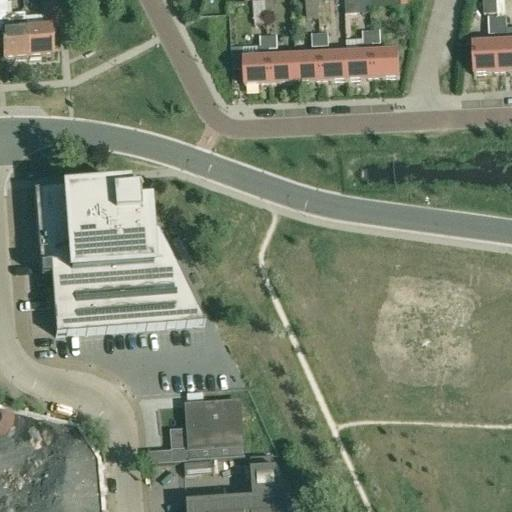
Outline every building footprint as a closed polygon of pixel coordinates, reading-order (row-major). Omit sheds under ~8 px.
[(24,14),(7,16),(5,0),(0,0),(0,34),(2,62),(27,60),(25,31),(25,28),(24,14)] [(371,16),(370,7),(369,0),(343,0),(345,18),(371,16)] [(496,0),(484,0),(485,17),(497,17),(497,10),(496,0)] [(50,29),(59,28),(57,4),(44,5),(46,29),(40,30),(39,27),(25,28),(25,31),(27,60),(53,58),(50,29)] [(264,4),(253,5),(255,28),(265,27),(264,4)] [(497,19),(498,37),(506,36),(505,18),(497,19)] [(490,37),(498,37),(497,19),(489,19),(490,37)] [(373,56),(372,47),(371,33),(363,34),(364,50),(358,50),(359,57),(347,57),(348,84),(374,82),(373,56)] [(371,33),(372,47),(380,47),(379,33),(371,33)] [(320,36),(320,50),(328,49),(328,35),(320,36)] [(313,50),(320,50),(320,36),(312,36),(313,50)] [(261,53),(269,52),(268,38),(260,39),(261,53)] [(268,38),(269,52),(277,52),(276,38),(268,38)] [(511,45),(499,46),(500,76),(511,75),(511,45)] [(474,77),(500,76),(499,46),(473,47),(474,77)] [(373,56),(374,82),(400,81),(398,55),(373,56)] [(322,85),(348,84),(347,57),(321,59),(322,85)] [(296,86),(322,85),(321,59),(295,60),(296,86)] [(271,87),(296,86),(295,60),(269,61),(271,87)] [(245,89),(271,87),(269,61),(244,63),(245,89)] [(55,339),(204,327),(154,229),(149,230),(147,209),(138,210),(137,197),(126,198),(126,191),(85,194),(85,190),(34,194),(40,270),(50,269),(55,339)] [(150,469),(244,463),(240,406),(187,409),(190,453),(173,454),(173,456),(149,458),(150,469)] [(297,511),(291,498),(271,459),(251,461),(253,501),(187,506),(187,511),(297,511)]
